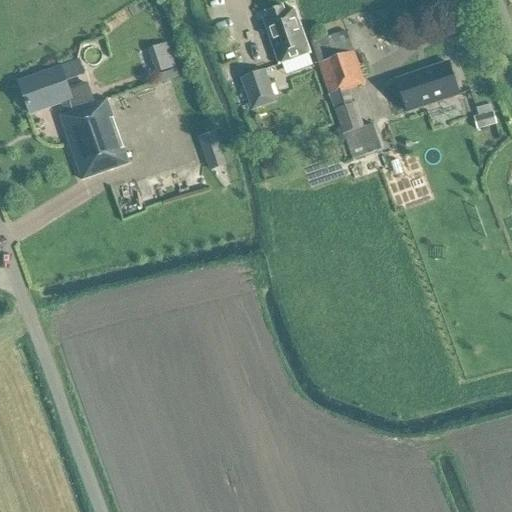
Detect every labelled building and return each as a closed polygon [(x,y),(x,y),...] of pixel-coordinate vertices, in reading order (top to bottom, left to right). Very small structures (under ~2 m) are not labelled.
[(310,57),(295,12),(285,15),(284,10),(268,16),(269,20),(264,22),(279,67),(310,57)] [(353,106),(348,91),(367,84),(357,53),(354,54),(346,33),(310,45),(317,66),(328,98),(328,97),(352,162),(381,151),(372,125),(364,128),(356,104),(353,106)] [(161,81),(180,75),(169,42),(150,48),(161,81)] [(100,101),(95,103),(88,84),(68,91),(66,86),(88,78),(82,63),(61,71),(60,69),(19,84),(30,115),(59,104),(63,116),(59,117),(82,177),(97,171),(98,174),(129,163),(114,123),(109,125),(100,101)] [(397,82),(407,113),(459,95),(449,64),(397,82)] [(274,104),(264,72),(240,80),(250,112),(274,104)] [(493,114),(475,119),(478,131),(496,126),(493,114)] [(211,171),(226,165),(214,134),(199,140),(211,171)] [(280,145),(258,152),(265,172),(287,164),(280,145)]
